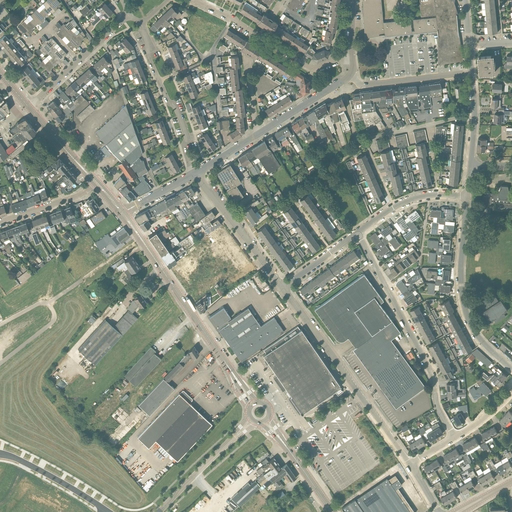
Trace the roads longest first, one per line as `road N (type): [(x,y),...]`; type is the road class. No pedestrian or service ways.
road 1 (tertiary): [(253,403),(121,212)]
road 2 (unclassified): [(454,437),(431,371),(358,233)]
road 3 (unclassified): [(409,463),(281,287)]
road 4 (residential): [(511,370),(482,343),(462,307),(468,196)]
road 5 (residential): [(194,173),(141,22)]
road 6 (residential): [(281,287),(194,173)]
road 7 (residential): [(157,511),(251,419)]
road 8 (residential): [(349,76),(365,84),(472,72)]
road 9 (residential): [(358,233),(415,197),(468,196)]
road 10 (unknown): [(221,357),(187,383),(215,412),(224,406),(210,387)]
